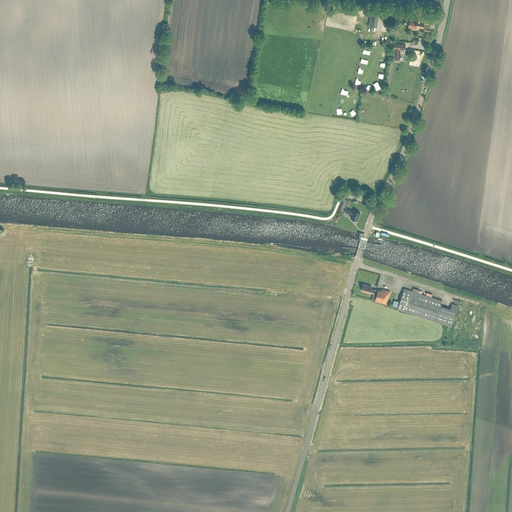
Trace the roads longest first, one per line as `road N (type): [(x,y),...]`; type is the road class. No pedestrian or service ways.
road 1 (track): [(0,226),(254,247),(355,264)]
road 2 (unclassified): [(287,511),(377,203)]
road 3 (unclassified): [(377,203),(408,139),(447,0)]
